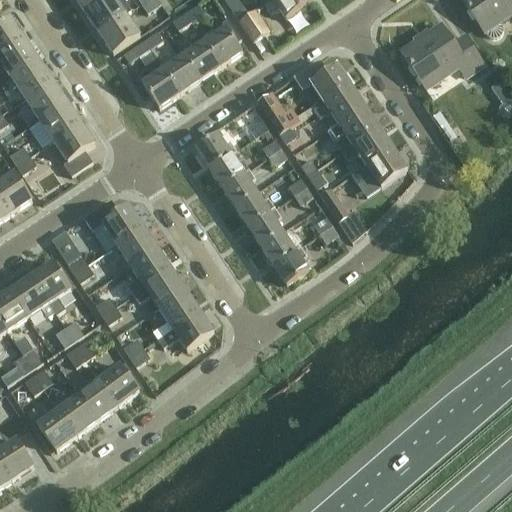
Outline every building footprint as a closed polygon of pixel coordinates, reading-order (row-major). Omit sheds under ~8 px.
[(74,0),(85,16),(108,0),(74,0)] [(113,0),(108,0),(85,16),(99,37),(126,19),(113,0)] [(135,0),(141,8),(153,0),(135,0)] [(155,0),(153,0),(141,8),(148,18),(161,8),(155,0)] [(236,0),(231,0),(225,4),(232,14),(241,7),(236,0)] [(308,0),(278,0),(273,4),(287,26),(314,8),(308,0)] [(511,0),(472,0),(463,6),(483,36),(508,19),(506,15),(511,11),(511,0)] [(198,10),(185,19),(191,28),(204,19),(198,10)] [(256,15),(240,26),(254,47),(271,35),(256,15)] [(126,19),(99,37),(113,58),(140,40),(126,19)] [(191,28),(185,19),(172,27),(178,37),(191,28)] [(0,60),(25,44),(10,23),(0,29),(0,60)] [(213,35),(202,42),(222,72),(243,58),(236,46),(241,43),(228,23),(222,27),(226,32),(216,39),(213,35)] [(470,76),(483,68),(464,41),(454,48),(442,31),(402,58),(422,87),(441,74),(445,79),(464,67),(470,76)] [(157,38),(145,45),(151,55),(163,47),(157,38)] [(194,54),(184,60),(201,86),(222,72),(202,42),(191,49),(194,54)] [(25,44),(0,60),(0,66),(11,83),(39,65),(25,44)] [(151,55),(145,45),(126,58),(132,66),(149,55),(150,56),(151,55)] [(181,100),(161,70),(153,59),(143,65),(154,81),(143,88),(160,114),(181,100)] [(172,63),(161,70),(181,100),(201,86),(184,60),(175,67),(172,63)] [(39,65),(11,83),(25,104),(53,86),(39,65)] [(320,66),(295,83),(304,95),(311,90),(324,109),(325,109),(351,92),(337,71),(328,77),(320,66)] [(53,86),(25,104),(39,125),(67,107),(53,86)] [(351,92),(324,109),(315,116),(320,124),(330,118),(338,129),(364,112),(351,92)] [(262,111),(281,139),(290,133),(271,104),(262,111)] [(67,107),(39,125),(53,145),(81,128),(67,107)] [(364,112),(338,129),(328,136),(335,147),(345,140),(352,151),(378,133),(364,112)] [(2,119),(0,120),(0,134),(8,129),(2,119)] [(256,143),(269,134),(263,125),(250,134),(256,143)] [(81,128),(53,145),(67,167),(63,170),(72,182),(93,168),(85,156),(95,149),(81,128)] [(290,133),(281,139),(287,149),(297,142),(290,133)] [(378,133),(352,151),(342,158),(348,166),(358,159),(366,172),(392,154),(378,133)] [(196,154),(209,174),(231,159),(232,159),(236,157),(229,147),(225,150),(218,139),(196,154)] [(263,153),(270,162),(282,154),(276,145),(263,153)] [(9,161),(16,170),(30,161),(23,152),(9,161)] [(282,154),(270,162),(276,171),(288,163),(282,154)] [(392,154),(366,172),(353,181),(359,190),(372,181),(381,193),(407,175),(392,154)] [(231,159),(209,174),(221,193),(248,175),(242,166),(238,169),(232,159),(231,159)] [(30,161),(16,170),(22,180),(36,171),(30,161)] [(301,171),(308,181),(318,174),(311,164),(301,171)] [(318,174),(308,181),(317,195),(327,188),(318,174)] [(248,175),(221,193),(234,212),(257,198),(251,188),(255,185),(248,175)] [(15,178),(0,187),(0,203),(10,219),(33,205),(15,178)] [(289,192),(295,201),(308,193),(302,184),(289,192)] [(308,193),(295,201),(301,210),(314,202),(308,193)] [(340,229),(350,222),(332,196),(322,202),(340,229)] [(257,198),(234,212),(247,232),(274,214),(268,205),(264,208),(257,198)] [(0,203),(0,225),(10,219),(0,203)] [(111,206),(84,224),(93,237),(103,230),(117,251),(144,233),(129,211),(119,218),(111,206)] [(274,214),(247,232),(260,251),(283,236),(276,226),(280,224),(274,214)] [(314,230),(320,239),(333,231),(327,221),(314,230)] [(333,231),(320,239),(327,248),(339,240),(333,231)] [(144,233),(117,251),(131,272),(158,254),(144,233)] [(283,236),(260,251),(274,271),(300,253),(294,244),(290,246),(283,236)] [(300,253),(274,271),(287,290),(309,276),(302,265),(306,263),(300,253)] [(158,254),(131,272),(145,293),(172,275),(158,254)] [(67,270),(74,279),(88,270),(81,261),(67,270)] [(53,269),(32,283),(49,310),(71,295),(53,269)] [(88,270),(74,279),(80,289),(94,280),(88,270)] [(172,275),(145,293),(159,313),(185,295),(172,275)] [(32,283),(11,297),(28,323),(49,310),(32,283)] [(185,295),(159,313),(168,327),(158,334),(158,337),(161,342),(199,316),(185,295)] [(11,297),(0,303),(0,326),(7,337),(28,323),(11,297)] [(109,302),(96,312),(102,321),(116,312),(109,302)] [(116,312),(102,321),(109,331),(122,321),(116,312)] [(199,316),(161,342),(157,344),(163,354),(179,344),(187,356),(214,338),(199,316)] [(75,326),(66,333),(74,346),(84,340),(75,326)] [(74,346),(66,333),(56,339),(65,353),(74,346)] [(96,345),(99,355),(114,351),(111,341),(96,345)] [(124,353),(130,363),(144,354),(138,344),(124,353)] [(86,346),(76,352),(85,366),(95,360),(86,346)] [(85,366),(76,352),(67,358),(76,372),(85,366)] [(33,354),(24,360),(32,374),(42,368),(33,354)] [(144,354),(130,363),(137,372),(151,363),(144,354)] [(32,374),(24,360),(14,367),(23,380),(32,374)] [(78,383),(86,394),(103,381),(94,370),(78,383)] [(120,371),(99,386),(119,412),(140,397),(120,371)] [(44,373),(34,380),(43,394),(53,387),(44,373)] [(43,394),(34,380),(25,386),(34,400),(43,394)] [(99,386),(79,401),(99,427),(119,412),(99,386)] [(49,414),(66,402),(62,395),(45,407),(49,414)] [(79,401),(59,415),(78,442),(99,427),(79,401)] [(78,442),(59,415),(38,431),(57,457),(78,442)] [(16,445),(0,454),(0,469),(11,487),(33,473),(16,445)] [(0,469),(0,493),(11,487),(0,469)]
